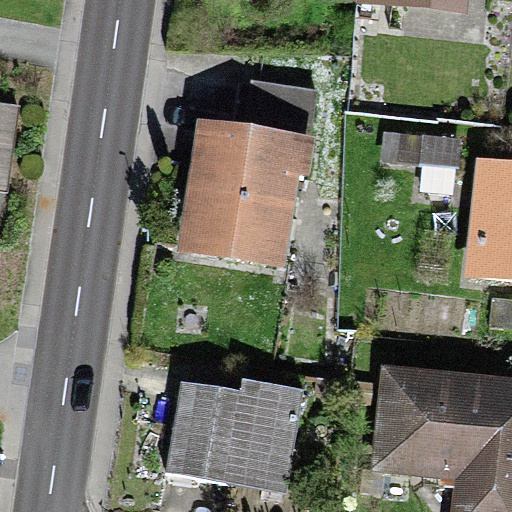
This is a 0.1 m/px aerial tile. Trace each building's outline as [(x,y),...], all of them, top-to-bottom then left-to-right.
[(363,0),(362,21),(467,29),(469,0),(363,0)] [(22,115),(0,110),(0,194),(9,196),(22,115)] [(457,145),(400,136),(395,165),(453,173),(457,145)] [(302,155),(192,140),(174,271),(284,286),(302,155)] [(511,178),(471,174),(458,293),(493,298),(511,299),(511,178)] [(511,299),(493,298),(491,328),(511,328),(511,299)] [(511,511),(511,394),(382,382),(372,487),(455,495),(453,511),(511,511)] [(301,412),(177,390),(159,487),(283,509),(301,412)]
